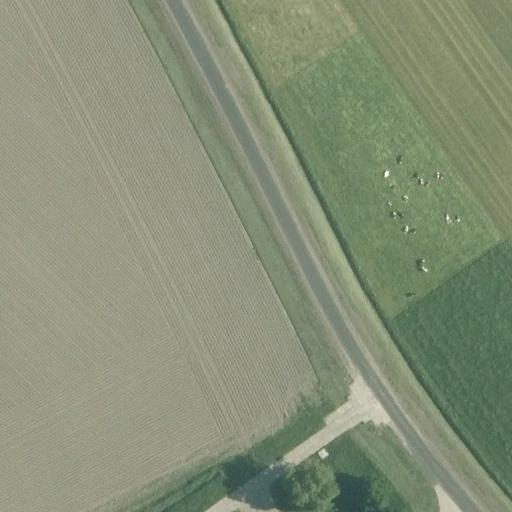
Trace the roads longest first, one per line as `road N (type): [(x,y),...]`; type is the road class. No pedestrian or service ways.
road 1 (unclassified): [(171,0),(331,311),(381,395),(469,511)]
road 2 (track): [(381,395),(216,511)]
